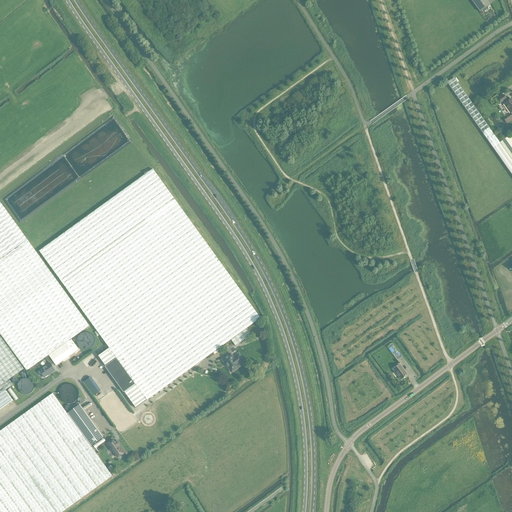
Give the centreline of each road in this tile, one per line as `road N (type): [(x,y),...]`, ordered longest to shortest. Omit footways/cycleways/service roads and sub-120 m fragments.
road 1 (primary): [(311,511),(309,411),(281,307),(238,229),(75,0)]
road 2 (primary): [(67,0),(231,232),(274,311),(301,412),(303,511)]
road 3 (unclassified): [(349,443),(511,319)]
